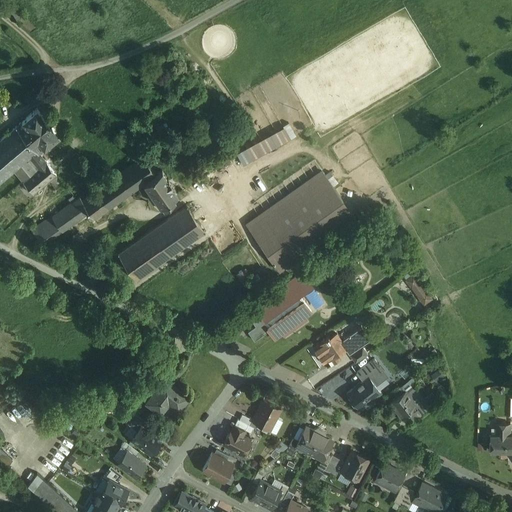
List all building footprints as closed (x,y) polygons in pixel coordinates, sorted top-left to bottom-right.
[(20,24),(28,19),(18,5),(11,10),(20,24)] [(60,135),(37,108),(22,120),(22,121),(17,125),(37,150),(39,152),(60,135)] [(285,129),(290,138),(297,133),(290,121),(237,150),(244,163),(253,159),(248,149),(256,145),(263,141),(285,129)] [(0,139),(0,180),(14,168),(29,156),(37,150),(17,125),(0,139)] [(285,129),(263,141),(268,150),(290,138),(285,129)] [(268,150),(263,141),(256,145),(261,154),(268,150)] [(261,154),(256,145),(248,149),(253,159),(261,154)] [(39,152),(37,150),(29,156),(38,167),(23,180),(34,192),(57,174),(39,152)] [(14,168),(23,180),(38,167),(29,156),(14,168)] [(83,199),(82,199),(90,211),(95,217),(145,182),(145,181),(156,173),(144,156),(83,199)] [(178,192),(162,169),(156,173),(145,181),(145,182),(165,210),(176,202),(172,196),(178,192)] [(323,172),(248,225),(268,253),(267,253),(280,270),(288,264),(355,217),(323,172)] [(81,195),(53,215),(63,230),(90,211),(82,199),(83,199),(81,195)] [(187,204),(118,252),(136,279),(206,231),(187,204)] [(53,215),(33,229),(43,243),(63,230),(53,215)] [(304,271),(255,306),(258,311),(252,315),(255,318),(252,320),(256,325),(248,331),(255,340),(269,330),(275,337),(282,332),(283,334),(306,318),(305,316),(312,311),(304,301),(300,295),(314,286),(304,271)] [(432,299),(414,275),(407,280),(425,303),(432,299)] [(362,325),(342,338),(348,347),(347,348),(349,352),(370,338),(362,325)] [(330,336),(329,334),(326,336),(327,338),(314,347),(325,363),(331,359),(337,355),(348,347),(337,331),(330,336)] [(363,346),(351,354),(356,360),(367,352),(363,346)] [(337,355),(331,359),(335,363),(340,360),(337,355)] [(176,365),(167,359),(168,358),(167,357),(158,369),(168,376),(177,365),(176,364),(176,365)] [(375,357),(357,371),(363,379),(369,374),(375,382),(385,375),(378,365),(380,364),(375,357)] [(363,379),(347,391),(360,409),(382,392),(382,391),(375,382),(369,374),(363,379)] [(190,396),(166,378),(147,402),(161,413),(169,403),(179,411),(190,396)] [(405,390),(390,402),(401,416),(416,404),(405,390)] [(430,400),(427,396),(421,401),(424,405),(430,400)] [(253,418),(253,419),(269,428),(276,416),(277,417),(282,408),(264,398),(253,418)] [(430,400),(424,405),(421,401),(416,404),(423,414),(434,406),(430,400)] [(126,421),(138,430),(141,426),(144,428),(148,422),(134,412),(126,421)] [(253,418),(243,413),(240,419),(250,424),(253,419),(253,418)] [(511,423),(497,423),(497,433),(511,433),(511,423)] [(246,429),(235,424),(228,437),(228,436),(225,442),(225,443),(237,450),(238,452),(242,454),(245,453),(252,440),(242,435),(246,429)] [(299,439),(296,445),(297,445),(310,452),(322,429),(319,427),(314,429),(307,425),(299,439)] [(152,453),(161,441),(144,428),(141,426),(138,430),(132,438),(152,453)] [(324,430),(322,429),(310,452),(322,458),(323,459),(326,453),(333,439),(326,436),(324,430)] [(497,433),(492,433),(492,451),(511,450),(511,433),(497,433)] [(294,437),(286,452),(292,455),(297,445),(296,445),(299,439),(294,437)] [(128,450),(136,456),(139,451),(125,440),(121,445),(128,450)] [(13,459),(0,447),(0,458),(8,466),(13,459)] [(230,455),(217,448),(214,453),(227,460),(230,455)] [(136,456),(128,450),(118,462),(136,476),(146,464),(136,456)] [(369,459),(353,450),(342,470),(359,478),(369,459)] [(214,453),(212,452),(203,470),(225,481),(234,463),(227,460),(214,453)] [(323,459),(322,458),(317,468),(323,471),(325,469),(331,456),(326,453),(323,459)] [(344,460),(332,454),(331,456),(325,469),(336,475),(344,460)] [(405,473),(384,462),(376,478),(388,484),(387,485),(396,490),(405,473)] [(268,463),(259,470),(258,472),(264,475),(272,468),(268,463)] [(83,511),(76,507),(38,472),(28,485),(58,511),(83,511)] [(129,489),(110,478),(109,479),(102,492),(120,502),(121,503),(129,489)] [(281,489),(261,479),(251,497),(272,508),(276,501),(281,490),(281,489)] [(447,494),(423,482),(416,495),(413,500),(426,506),(426,510),(430,511),(432,511),(434,511),(436,511),(437,511),(442,503),(443,502),(447,494)] [(351,483),(347,491),(355,495),(359,487),(351,483)] [(283,485),(281,489),(281,490),(276,501),(281,503),(282,501),(288,490),(289,488),(283,485)] [(402,485),(394,500),(401,504),(409,488),(402,485)] [(410,488),(401,504),(409,508),(413,500),(416,495),(414,494),(415,491),(410,488)] [(206,503),(183,490),(176,505),(189,511),(201,511),(204,506),(206,503)] [(288,490),(282,501),(288,505),(291,499),(295,493),(288,490)] [(102,492),(101,491),(89,511),(114,511),(120,502),(102,492)] [(291,499),(288,505),(284,511),(308,511),(309,511),(307,509),(308,508),(291,499)]
